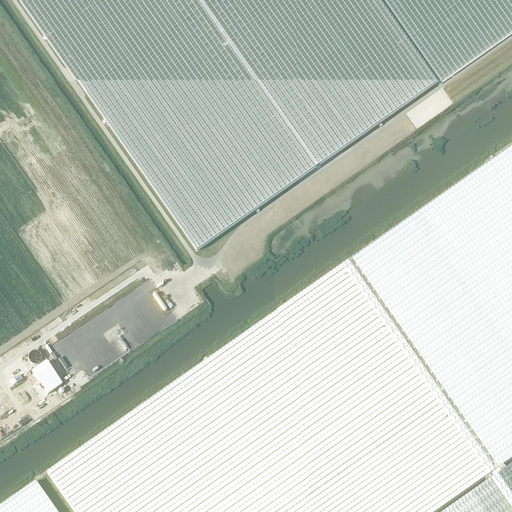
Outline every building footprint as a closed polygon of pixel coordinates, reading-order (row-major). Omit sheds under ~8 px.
[(376,0),(22,0),(196,252),(436,86),(376,0)] [(511,0),(387,0),(443,80),(511,32),(511,0)] [(511,147),(342,266),(511,508),(511,464),(502,472),(499,468),(511,459),(511,147)] [(339,268),(47,473),(74,511),(511,511),(511,508),(342,266),(339,268)] [(46,362),(31,372),(51,400),(66,390),(46,362)] [(55,511),(34,481),(0,505),(0,511),(55,511)]
